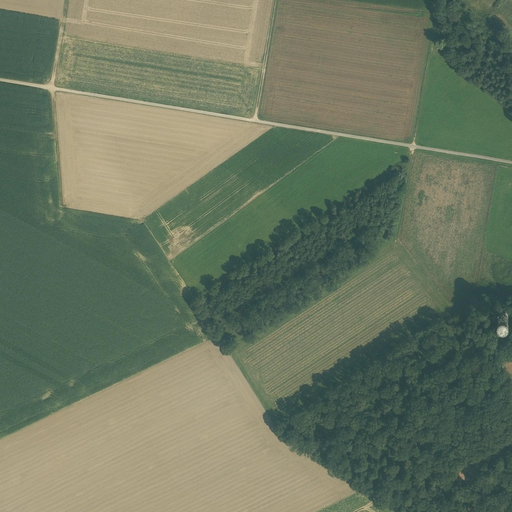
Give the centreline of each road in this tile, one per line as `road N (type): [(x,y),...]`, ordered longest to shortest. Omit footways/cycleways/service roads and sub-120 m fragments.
road 1 (track): [(0,80),(511,162)]
road 2 (track): [(437,0),(396,240),(498,365)]
road 3 (track): [(275,0),(254,120)]
